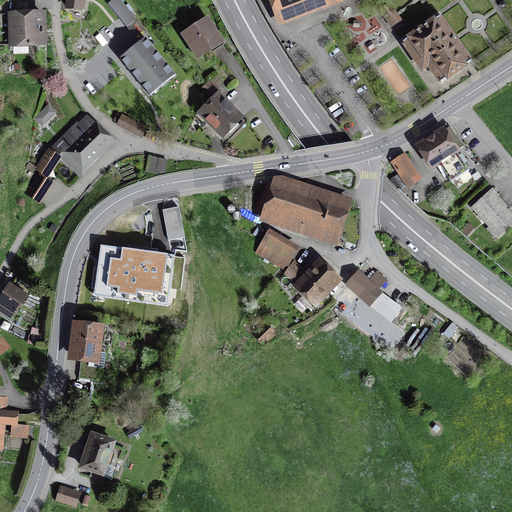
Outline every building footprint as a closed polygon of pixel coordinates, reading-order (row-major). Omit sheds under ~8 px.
[(68,0),(68,8),(80,9),(83,9),(84,0),(68,0)] [(120,0),(112,0),(108,4),(127,27),(136,19),(120,0)] [(272,0),(279,18),(325,0),(272,0)] [(389,19),(397,13),(390,4),(382,9),(389,19)] [(28,13),(11,13),(11,30),(12,30),(12,41),(21,41),(21,44),(44,44),(43,15),(28,15),(28,13)] [(455,39),(439,17),(404,42),(422,68),(428,64),(441,83),(471,61),(455,39)] [(213,33),(206,23),(184,38),(196,56),(209,48),(212,52),(224,44),(216,31),(213,33)] [(145,38),(119,59),(150,96),(175,75),(145,38)] [(242,118),(212,88),(215,85),(210,81),(203,89),(213,99),(202,110),(199,113),(212,126),(223,137),(242,118)] [(43,126),(58,112),(50,103),(35,117),(43,126)] [(143,127),(122,116),(118,124),(139,136),(143,127)] [(76,123),(69,130),(80,140),(95,154),(110,138),(89,118),(81,127),(76,123)] [(461,143),(449,126),(435,135),(418,146),(432,167),(439,163),(451,182),(469,170),(454,148),(461,143)] [(80,140),(69,130),(52,148),(61,156),(78,172),(95,154),(80,140)] [(61,156),(52,148),(49,151),(37,169),(47,176),(59,159),(61,156)] [(394,177),(401,188),(417,178),(403,156),(392,163),(399,174),(394,177)] [(155,173),(158,159),(149,157),(145,171),(155,173)] [(167,161),(158,159),(155,173),(164,175),(167,161)] [(51,184),(39,176),(28,193),(40,201),(51,184)] [(277,181),(266,183),(256,214),(334,239),(346,204),(312,193),(277,181)] [(511,215),(502,204),(490,191),(472,208),(498,236),(511,223),(511,215)] [(163,210),(170,248),(187,250),(179,207),(171,208),(163,210)] [(467,225),(461,232),(467,237),(473,230),(467,225)] [(260,253),(283,267),(294,250),(270,235),(260,253)] [(174,255),(101,245),(94,295),(167,305),(174,255)] [(286,272),(315,301),(336,280),(320,264),(309,276),(294,261),(286,272)] [(349,284),(366,299),(374,289),(357,274),(349,284)] [(369,283),(377,290),(385,281),(378,274),(369,283)] [(26,296),(10,285),(0,300),(0,301),(2,303),(0,305),(0,312),(10,319),(26,296)] [(368,305),(391,322),(401,309),(378,292),(368,305)] [(253,335),(262,345),(276,333),(261,317),(252,325),(257,331),(253,335)] [(452,323),(444,333),(448,337),(457,328),(452,323)] [(98,329),(78,327),(74,356),(89,358),(88,366),(85,366),(83,378),(99,380),(100,368),(104,368),(106,353),(95,351),(98,329)] [(0,337),(0,352),(1,355),(12,347),(3,335),(0,337)] [(0,411),(1,400),(0,400),(0,423),(14,425),(15,414),(0,412),(0,411)] [(34,427),(14,425),(12,436),(33,438),(34,427)] [(113,442),(92,435),(89,445),(88,444),(84,456),(85,456),(81,469),(91,472),(91,470),(102,473),(102,476),(113,480),(123,450),(112,446),(113,442)] [(79,493),(61,488),(57,500),(75,506),(79,493)]
